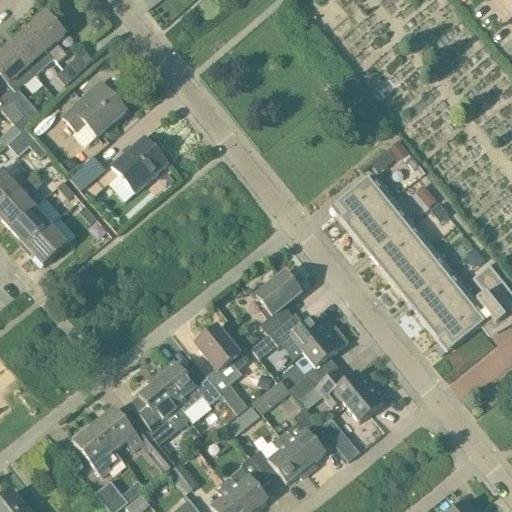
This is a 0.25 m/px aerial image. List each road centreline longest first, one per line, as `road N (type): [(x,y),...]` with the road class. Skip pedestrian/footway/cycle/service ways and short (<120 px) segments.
road 1 (residential): [(0,460),(295,224)]
road 2 (residential): [(295,224),(111,0)]
road 3 (residential): [(441,399),(295,224)]
road 4 (residential): [(441,399),(301,511)]
